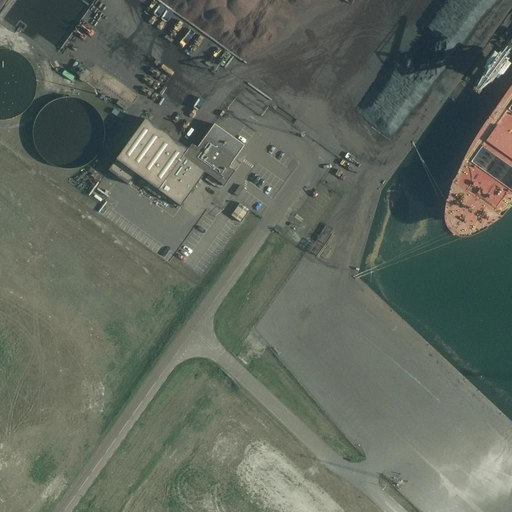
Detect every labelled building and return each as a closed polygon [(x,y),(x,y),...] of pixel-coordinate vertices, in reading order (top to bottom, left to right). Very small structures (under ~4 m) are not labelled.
[(35,91),(36,85),(35,78),(34,72),(30,65),(26,60),(21,56),(15,52),(8,50),(2,49),(0,48),(0,120),(0,121),(6,120),(14,118),(16,117),(21,114),(26,110),(30,104),(34,98),(35,91)] [(78,60),(83,53),(78,50),(74,57),(78,60)] [(105,143),(105,136),(105,128),(103,122),(99,116),(95,111),(91,107),(85,104),(81,102),(78,101),(72,100),(68,100),(64,100),(57,102),(50,106),(46,109),(41,115),(37,121),(35,128),(34,135),(35,142),(37,149),(40,155),(44,160),(47,163),(50,165),(54,167),(57,169),(64,171),(70,171),(75,171),(80,170),(83,169),(86,167),(89,165),(95,161),(99,155),(103,149),(105,143)] [(126,146),(108,171),(128,185),(135,174),(181,206),(205,172),(224,186),(225,185),(235,171),(239,165),(238,164),(238,163),(238,162),(238,161),(237,161),(237,160),(236,160),(235,160),(235,161),(234,161),(235,159),(244,146),(214,124),(203,139),(197,148),(192,144),(188,150),(145,119),(126,146)] [(238,197),(243,189),(244,188),(240,185),(234,194),(238,197)] [(240,223),(249,210),(240,203),(231,216),(240,223)] [(232,422),(223,430),(239,445),(247,437),(232,422)] [(256,443),(248,451),(259,462),(267,454),(256,443)] [(241,492),(211,464),(194,482),(204,492),(207,489),(227,508),(241,492)]
